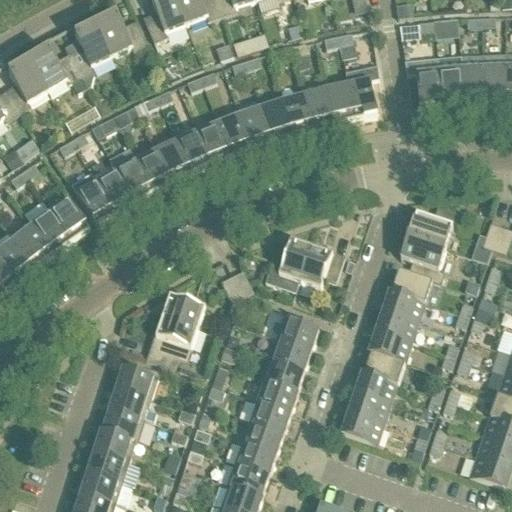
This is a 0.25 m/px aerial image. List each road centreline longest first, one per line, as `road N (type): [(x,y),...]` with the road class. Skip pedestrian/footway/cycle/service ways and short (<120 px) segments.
road 1 (residential): [(286,511),(402,171)]
road 2 (residential): [(402,171),(254,211),(118,281)]
road 3 (residential): [(43,511),(118,281)]
road 4 (residential): [(402,171),(406,131),(386,0)]
road 5 (residential): [(118,281),(0,377)]
